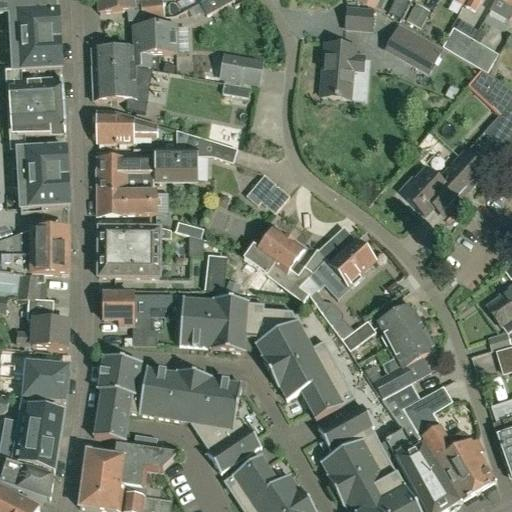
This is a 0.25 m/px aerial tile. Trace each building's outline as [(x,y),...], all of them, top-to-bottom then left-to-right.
[(0,0),(0,10),(9,10),(9,15),(57,12),(56,3),(22,5),(12,6),(11,0),(0,0)] [(98,12),(99,17),(126,14),(127,22),(162,18),(160,0),(97,0),(98,4),(95,5),(96,11),(98,12)] [(206,0),(199,4),(207,19),(234,4),(232,0),(206,0)] [(355,0),(354,4),(373,12),(379,0),(355,0)] [(395,0),(388,14),(399,19),(407,2),(410,3),(412,0),(395,0)] [(467,0),(453,0),(452,3),(462,9),(467,0)] [(474,15),(482,0),(495,0),(496,0),(495,0),(467,0),(462,9),(474,15)] [(507,6),(496,0),(489,12),(500,19),(507,6)] [(511,0),(495,0),(496,0),(507,6),(500,19),(509,23),(511,18),(511,0)] [(432,14),(415,5),(405,24),(422,33),(432,14)] [(346,10),(344,32),(372,35),(373,12),(346,10)] [(10,45),(58,42),(57,12),(9,15),(10,45)] [(459,21),(454,31),(473,42),(479,32),(459,21)] [(383,53),(427,78),(441,50),(419,38),(398,26),(383,53)] [(133,58),(152,57),(175,56),(175,29),(163,29),(132,30),(133,51),(133,58)] [(461,63),(473,42),(454,31),(452,30),(441,50),(447,54),(461,63)] [(12,75),(60,72),(58,42),(10,45),(12,75)] [(498,57),(473,42),(461,63),(479,73),(487,77),(498,57)] [(324,48),(319,100),(349,103),(352,74),(361,75),(362,61),(353,60),(354,50),(324,48)] [(133,58),(133,51),(91,52),(92,70),(145,68),(152,70),(152,57),(133,58)] [(225,59),(221,82),(224,82),(250,87),(256,88),(259,65),(225,59)] [(352,74),(349,103),(367,104),(369,78),(370,62),(362,61),(361,75),(352,74)] [(145,68),(92,70),(93,104),(126,103),(127,114),(134,115),(145,117),(152,70),(145,68)] [(505,155),(511,144),(511,92),(487,77),(479,73),(466,88),(499,119),(484,135),(505,155)] [(6,113),(62,109),(60,80),(59,80),(59,81),(8,85),(8,86),(13,86),(14,102),(6,103),(6,113)] [(224,82),(222,97),(247,102),(250,87),(224,82)] [(449,86),(443,98),(453,102),(459,90),(449,86)] [(62,109),(6,113),(7,124),(15,123),(16,138),(11,138),(11,139),(64,138),(62,109)] [(133,120),(112,114),(96,114),(96,148),(132,148),(132,141),(156,141),(156,127),(133,120)] [(96,161),(96,196),(153,196),(153,190),(153,177),(155,177),(155,185),(190,185),(195,185),(195,169),(195,162),(212,162),(232,168),(237,152),(176,133),(176,151),(156,151),(156,161),(96,161)] [(18,183),(67,180),(65,150),(17,153),(18,183)] [(403,198),(402,200),(424,220),(432,211),(442,220),(485,175),(464,156),(443,179),(449,184),(444,190),(426,173),(415,185),(412,182),(400,195),(403,198)] [(263,208),(277,191),(275,189),(276,188),(264,178),(246,200),(257,210),(261,206),(263,208)] [(69,209),(67,180),(18,183),(20,213),(69,209)] [(275,218),(290,200),(278,190),(277,191),(263,208),(275,218)] [(96,196),(96,219),(153,219),(153,196),(96,196)] [(178,225),(175,235),(188,239),(200,243),(203,232),(178,225)] [(153,226),(98,226),(97,281),(114,281),(158,281),(159,242),(171,243),(171,234),(159,230),(159,227),(153,226)] [(0,244),(14,239),(11,230),(0,233),(0,244)] [(316,253),(303,271),(311,279),(327,266),(329,268),(355,244),(346,234),(342,230),(333,238),(316,253)] [(243,262),(303,305),(308,297),(298,291),(310,281),(311,279),(303,271),(298,279),(289,273),(295,265),(304,253),(287,241),(274,231),(259,253),(253,249),(243,262)] [(0,297),(28,302),(36,303),(36,301),(40,278),(67,278),(68,233),(31,233),(14,239),(0,244),(0,297)] [(200,243),(188,239),(188,258),(203,258),(203,243),(200,243)] [(374,265),(370,261),(373,259),(366,252),(364,254),(355,244),(329,268),(327,266),(311,279),(310,281),(298,291),(308,297),(309,300),(316,295),(319,292),(320,293),(324,289),(337,304),(364,280),(361,276),(374,265)] [(204,292),(222,294),(226,258),(208,256),(204,292)] [(511,267),(503,275),(508,283),(511,280),(511,267)] [(511,289),(502,297),(504,299),(486,312),(500,331),(501,330),(505,335),(506,337),(511,333),(511,289)] [(102,293),(102,323),(117,323),(117,330),(131,330),(131,348),(131,349),(156,350),(156,334),(150,334),(150,312),(169,312),(172,312),(172,292),(114,293),(102,293)] [(341,343),(353,335),(343,325),(344,319),(333,308),(323,306),(316,295),(309,300),(341,343)] [(36,301),(36,303),(28,302),(26,321),(33,322),(32,337),(17,336),(17,348),(25,348),(31,349),(31,350),(65,352),(67,323),(52,322),(53,301),(36,301)] [(311,415),(316,424),(356,402),(324,345),(312,352),(292,315),(264,313),(264,308),(248,307),(248,305),(214,302),(214,304),(183,302),(180,349),(210,351),(210,353),(244,356),(245,340),(257,341),(260,345),(256,347),(264,360),(262,361),(278,392),(280,391),(287,404),(302,396),(311,415)] [(389,349),(422,332),(410,309),(377,327),(378,329),(389,349)] [(341,343),(350,355),(375,337),(372,332),(367,325),(353,335),(341,343)] [(434,355),(422,332),(389,349),(396,361),(382,369),(386,377),(372,385),(382,404),(411,388),(414,386),(406,370),(422,361),(434,355)] [(509,349),(506,337),(505,335),(487,341),(490,354),(495,353),(509,349)] [(511,347),(509,349),(495,353),(502,377),(511,373),(511,347)] [(1,361),(18,362),(19,353),(1,351),(1,361)] [(24,363),(24,366),(47,368),(48,355),(25,353),(24,363)] [(47,368),(24,366),(24,363),(18,362),(1,361),(0,366),(0,379),(24,382),(22,401),(64,405),(68,370),(47,368)] [(260,450),(256,444),(241,423),(235,422),(239,399),(241,387),(210,383),(211,381),(177,375),(177,377),(146,372),(145,379),(139,378),(140,367),(103,361),(98,394),(101,394),(94,441),(117,444),(125,446),(129,417),(189,427),(208,456),(207,457),(220,477),(260,450)] [(406,370),(414,386),(431,377),(422,361),(406,370)] [(384,443),(422,511),(451,511),(460,507),(422,448),(419,442),(402,413),(419,404),(411,388),(382,404),(387,411),(392,420),(402,433),(384,443)] [(443,391),(419,404),(402,413),(419,442),(439,430),(431,417),(451,404),(443,391)] [(1,416),(6,414),(10,401),(0,398),(0,417),(1,417),(1,416)] [(511,401),(487,410),(493,428),(511,421),(511,401)] [(372,430),(361,410),(319,433),(334,459),(321,466),(328,480),(327,480),(344,511),(345,510),(346,511),(415,511),(371,431),(372,430)] [(60,434),(62,417),(24,411),(22,425),(4,423),(2,439),(20,441),(58,447),(60,434)] [(511,421),(493,428),(507,470),(510,481),(511,481),(511,421)] [(422,448),(460,507),(495,486),(478,457),(481,455),(474,443),(471,445),(468,439),(464,435),(461,435),(452,440),(451,443),(452,448),(455,453),(449,456),(442,444),(446,442),(439,430),(419,442),(422,448)] [(20,441),(2,439),(0,450),(0,461),(16,467),(20,441)] [(16,467),(53,477),(56,456),(58,447),(20,441),(16,467)] [(79,511),(80,511),(170,511),(171,503),(144,500),(145,492),(142,492),(145,471),(161,473),(180,454),(125,446),(117,444),(115,459),(87,455),(79,511)] [(278,486),(261,460),(224,486),(235,503),(241,511),(313,511),(300,491),(298,493),(289,479),(278,486)] [(16,467),(0,461),(0,473),(8,476),(3,490),(49,505),(53,477),(16,467)] [(0,511),(36,511),(0,492),(0,511)]
